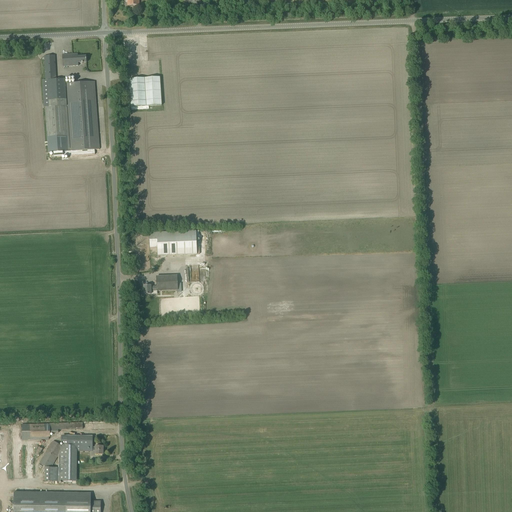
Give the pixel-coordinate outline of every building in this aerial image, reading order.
[(72,66),(72,70),(78,69),(78,63),(86,63),(86,56),(78,57),(77,54),(62,55),(63,67),(72,66)] [(99,150),(94,82),(65,84),(65,79),(56,80),(55,56),(44,56),(45,80),(40,81),(41,97),(44,109),(47,138),(66,137),(68,152),(99,150)] [(129,79),(131,108),(161,106),(160,77),(129,79)] [(149,233),(150,249),(157,248),(158,256),(196,255),(196,231),(149,233)] [(151,286),(143,286),(144,295),(149,294),(151,294),(157,294),(157,291),(178,291),(177,276),(161,277),(156,277),(157,286),(151,287),(151,286)] [(21,424),(22,440),(49,439),(49,437),(50,437),(50,433),(58,433),(58,430),(82,430),(82,423),(21,424)] [(62,436),(62,445),(68,445),(68,438),(69,438),(69,443),(73,443),(73,436),(62,436)] [(81,446),(81,451),(92,452),(92,451),(95,451),(95,454),(98,454),(103,455),(103,446),(95,446),(95,447),(92,447),(92,437),(88,437),(88,447),(81,446)] [(53,441),(39,464),(44,467),(48,469),(62,446),(60,445),(53,441)] [(58,483),(76,483),(76,447),(62,447),(59,456),(58,483)] [(57,483),(56,470),(44,470),(45,483),(57,483)] [(14,492),(13,511),(90,511),(90,501),(91,493),(14,492)] [(90,511),(100,511),(100,502),(90,501),(90,511)]
